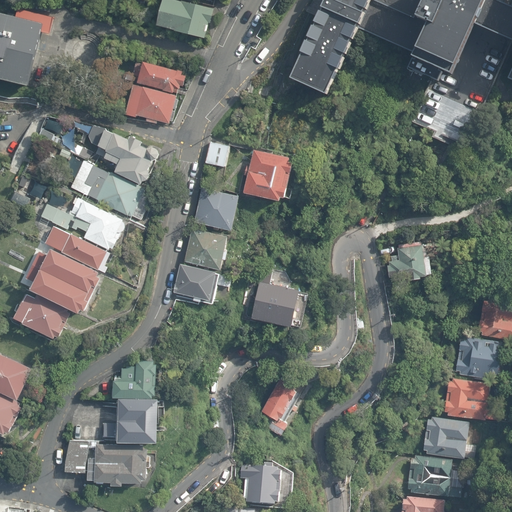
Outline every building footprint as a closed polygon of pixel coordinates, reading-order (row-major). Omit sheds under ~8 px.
[(211,23),(215,8),(183,1),(182,2),(175,0),(164,0),(158,25),(175,30),(175,31),(206,38),(207,32),(206,31),(208,25),(209,25),(210,22),(211,23)] [(511,4),(500,0),(325,0),(291,78),(328,95),(359,26),(417,52),(410,66),(433,76),(438,79),(444,67),(453,71),(474,21),(488,27),(500,33),(503,34),(511,37),(511,71),(510,77),(511,78),(511,4)] [(0,12),(0,78),(29,86),(38,50),(45,52),(50,35),(43,33),(43,32),(51,34),(55,17),(22,9),(20,18),(0,12)] [(186,71),(144,60),(141,67),(135,66),(133,75),(140,76),(138,83),(164,90),(164,91),(174,93),(174,92),(178,93),(179,89),(180,90),(181,86),(184,87),(187,75),(185,75),(186,71)] [(135,84),(127,114),(137,117),(138,115),(148,118),(148,121),(158,123),(158,120),(170,124),(171,121),(173,121),(176,111),(174,110),(175,109),(177,109),(180,99),(177,98),(178,96),(135,84)] [(281,97),(255,87),(252,94),(279,104),(281,97)] [(317,123),(277,108),(269,151),(311,167),(315,147),(318,147),(320,134),(316,133),(317,123)] [(99,145),(106,130),(106,129),(106,128),(95,126),(90,136),(93,142),(99,145)] [(130,140),(116,133),(115,134),(106,130),(99,145),(100,146),(97,153),(106,157),(106,158),(119,164),(116,172),(142,184),(144,181),(148,180),(151,174),(149,171),(154,161),(158,159),(160,154),(159,149),(154,147),(149,148),(142,145),(144,141),(132,136),(130,140)] [(231,144),(211,140),(207,162),(228,165),(231,144)] [(293,161),(252,151),(242,194),(284,203),(293,161)] [(72,187),(89,195),(93,187),(86,183),(95,165),(85,161),(72,187)] [(97,199),(110,173),(95,165),(86,183),(93,187),(89,195),(97,199)] [(99,201),(133,218),(134,216),(145,192),(147,188),(113,172),(112,173),(111,172),(110,173),(97,199),(99,200),(99,201)] [(49,187),(39,181),(32,193),(42,199),(49,187)] [(145,192),(134,216),(142,220),(153,195),(145,192)] [(239,199),(202,192),(196,223),(233,229),(239,199)] [(70,201),(56,194),(51,204),(65,211),(70,201)] [(41,217),(68,230),(70,226),(72,227),(72,228),(77,231),(79,228),(86,232),(83,238),(109,251),(111,248),(113,249),(121,233),(122,232),(125,228),(125,224),(125,223),(124,221),(125,220),(80,197),(79,199),(77,198),(74,203),(76,204),(73,210),(71,210),(69,213),(48,203),(41,217)] [(46,243),(106,273),(109,267),(105,265),(111,253),(72,234),(55,226),(46,243)] [(229,236),(192,228),(185,261),(221,269),(229,236)] [(434,276),(427,243),(398,247),(400,260),(389,263),(392,283),(434,276)] [(98,272),(49,247),(45,257),(36,254),(33,264),(91,292),(99,279),(96,277),(98,272)] [(83,312),(91,292),(33,264),(27,275),(34,279),(30,290),(77,315),(79,311),(83,312)] [(217,273),(183,265),(176,292),(211,300),(217,273)] [(307,288),(269,279),(259,319),(296,329),(307,288)] [(68,312),(24,294),(14,318),(57,337),(68,312)] [(511,318),(470,316),(466,333),(511,340),(511,318)] [(502,343),(461,336),(455,374),(500,380),(502,343)] [(32,370),(0,355),(0,392),(17,401),(32,370)] [(156,397),(156,361),(133,365),(115,377),(114,393),(156,397)] [(303,387),(284,376),(260,414),(287,432),(303,387)] [(494,382),(450,376),(444,412),(487,418),(494,382)] [(23,406),(0,396),(0,431),(4,434),(6,431),(8,433),(23,406)] [(157,401),(118,399),(116,441),(155,443),(157,401)] [(469,422),(429,415),(424,451),(465,456),(469,422)] [(86,442),(68,440),(65,471),(82,472),(86,442)] [(148,446),(89,443),(86,480),(120,486),(145,484),(148,446)] [(452,459),(413,454),(409,489),(461,496),(463,472),(452,459)] [(286,468),(244,465),(242,501),(284,503),(286,468)] [(442,511),(444,498),(407,494),(403,511),(442,511)]
